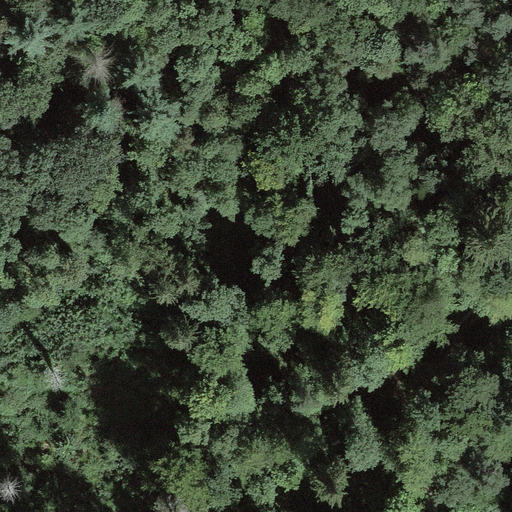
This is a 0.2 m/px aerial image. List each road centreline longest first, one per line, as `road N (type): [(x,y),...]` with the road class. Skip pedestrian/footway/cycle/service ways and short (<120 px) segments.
road 1 (track): [(268,0),(438,511)]
road 2 (track): [(283,0),(313,15),(511,174)]
road 3 (track): [(511,290),(466,322),(441,355),(415,435)]
